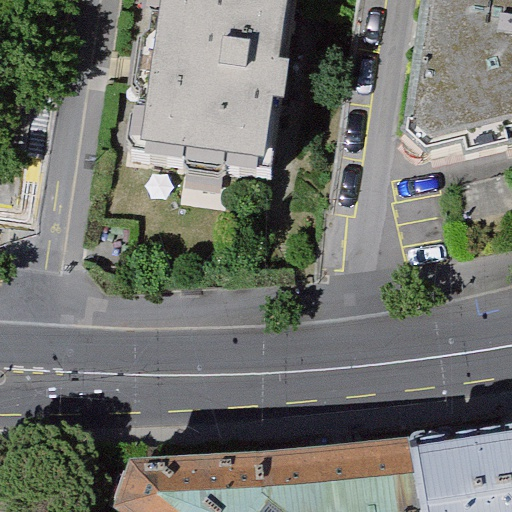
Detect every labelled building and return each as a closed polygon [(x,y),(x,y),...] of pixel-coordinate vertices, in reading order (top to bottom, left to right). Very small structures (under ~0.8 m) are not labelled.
[(262,0),(161,0),(137,165),(279,185),(305,6),(262,0)] [(436,169),(511,151),(511,0),(436,0),(416,151),(436,169)] [(433,511),(511,511),(511,436),(423,451),(432,505),(433,511)] [(423,451),(270,468),(292,511),(433,511),(432,505),(423,451)] [(143,511),(292,511),(270,468),(152,478),(143,511)]
